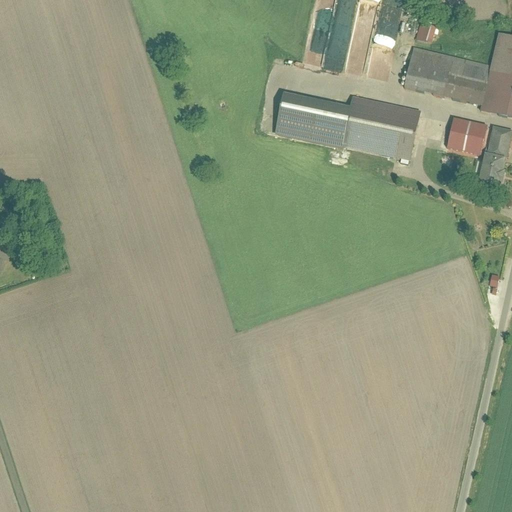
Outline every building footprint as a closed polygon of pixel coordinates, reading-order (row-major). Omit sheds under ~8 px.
[(320,0),(312,46),(328,49),(337,0),(320,0)] [(433,45),(437,28),(421,24),(416,41),(433,45)] [(492,64),(416,47),(406,89),(486,108),(485,113),(511,119),(511,36),(499,34),(492,64)] [(423,117),(356,103),(353,117),(287,102),(279,138),(412,167),(423,117)] [(490,132),(454,125),(448,155),(484,162),(490,132)] [(511,158),(511,136),(494,133),(482,196),(504,200),(511,158)]
